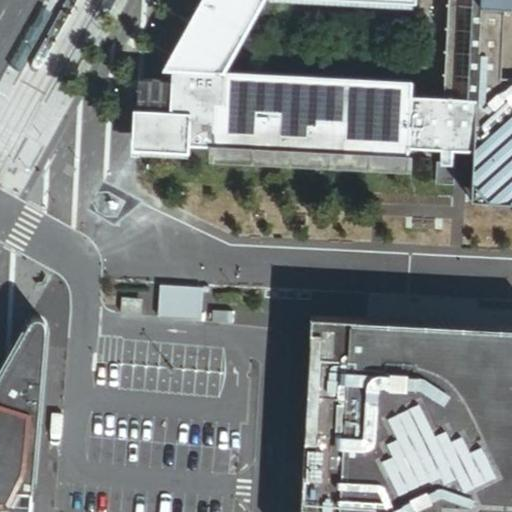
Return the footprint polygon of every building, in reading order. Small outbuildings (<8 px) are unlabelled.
[(511,0),(444,0),(440,92),(410,91),(410,76),(221,67),(169,64),(169,67),(168,108),(158,107),(138,106),(138,139),(406,153),(407,144),(439,146),(438,160),(449,160),(450,146),(469,147),(468,196),(511,198),(511,0)] [(191,0),(156,67),(169,67),(169,64),(221,67),(258,0),(191,0)] [(158,97),(158,76),(141,75),(138,77),(134,82),(133,88),(135,93),(140,96),(146,96),(158,97)] [(0,511),(29,511),(45,325),(42,320),(38,318),(36,318),(29,323),(0,375),(0,511)] [(511,511),(511,370),(391,364),(367,362),(368,341),(312,338),(302,511),(511,511)] [(511,370),(511,348),(368,341),(367,362),(391,364),(511,370)]
